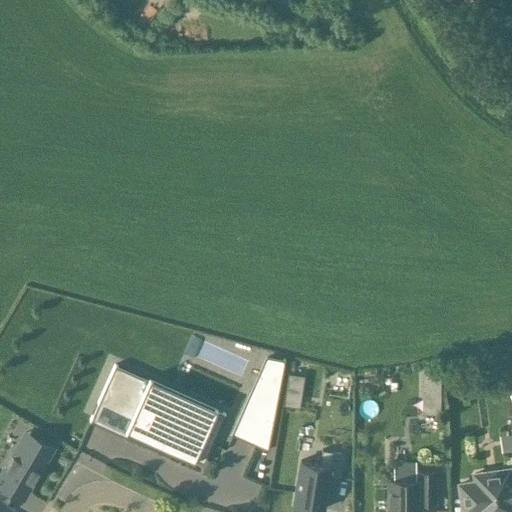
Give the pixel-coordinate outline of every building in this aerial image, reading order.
[(262,448),(268,450),(285,360),(268,357),(261,372),(260,372),(233,433),(263,446),(262,448)] [(114,368),(99,401),(135,417),(129,430),(203,464),(215,439),(190,427),(197,413),(150,391),(153,385),(114,368)] [(421,393),(439,393),(439,372),(421,371),(421,393)] [(511,417),(511,423),(511,391),(503,393),(507,418),(511,417)] [(298,406),(300,395),(284,393),(283,404),(298,406)] [(48,455),(22,440),(0,476),(0,485),(23,498),(48,455)] [(300,461),(293,505),(322,510),(328,475),(340,477),(344,453),(322,450),(320,464),(300,461)] [(435,503),(435,472),(418,472),(418,481),(389,481),(388,511),(418,511),(419,503),(435,503)] [(505,475),(479,478),(476,482),(459,485),(463,511),(467,511),(479,510),(479,511),(511,511),(511,477),(509,478),(505,475)]
